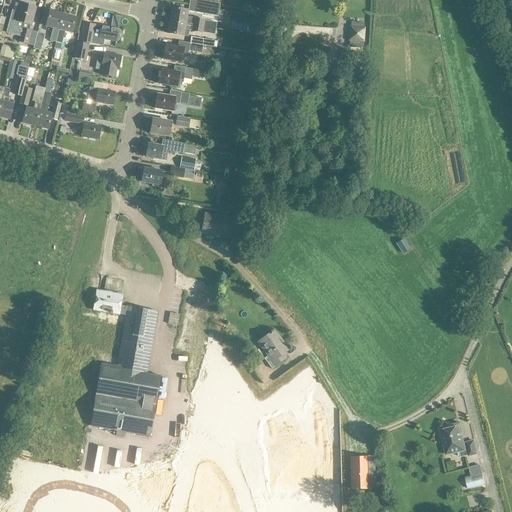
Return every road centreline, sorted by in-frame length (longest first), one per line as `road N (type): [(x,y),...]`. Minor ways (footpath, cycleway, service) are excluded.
road 1 (residential): [(118,166),(150,14)]
road 2 (residential): [(118,166),(100,170),(0,140)]
